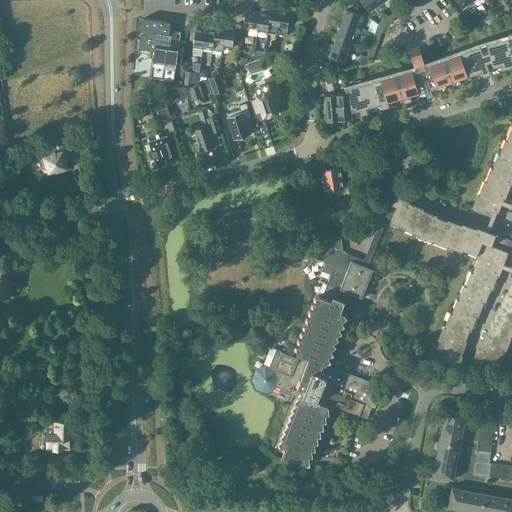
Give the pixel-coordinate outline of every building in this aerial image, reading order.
[(379,5),(375,0),(360,0),(369,13),(379,5)] [(456,0),(458,2),(462,9),(473,2),(471,0),(456,0)] [(409,2),(399,10),(403,15),(413,8),(409,2)] [(477,8),(482,16),(483,15),(484,22),(498,18),(497,12),(488,14),(482,5),(477,8)] [(261,13),(258,32),(267,33),(271,9),(264,8),(263,13),(261,13)] [(509,8),(497,12),(498,18),(511,14),(509,8)] [(271,9),(267,33),(277,34),(278,29),(280,10),(274,9),(271,9)] [(246,10),(244,23),(249,23),(248,30),(256,31),(258,32),(261,13),(258,12),(251,11),(246,10)] [(278,29),(277,34),(287,36),(287,31),(288,24),(293,25),(295,12),(290,11),(290,12),(280,10),(278,29)] [(347,10),(342,22),(357,27),(361,15),(347,10)] [(399,10),(389,17),(392,22),(403,15),(399,10)] [(483,15),(482,16),(469,19),(471,25),(484,22),(483,15)] [(389,17),(379,24),(384,28),(392,22),(389,17)] [(140,36),(138,56),(138,57),(139,53),(150,54),(150,58),(151,54),(152,54),(154,55),(151,78),(174,81),(177,56),(179,47),(181,32),(175,31),(170,31),(171,23),(143,19),(140,36)] [(342,22),(338,34),(353,39),(357,27),(342,22)] [(378,24),(375,34),(381,36),(384,28),(379,24),(378,24)] [(206,30),(203,49),(212,51),(216,27),(209,26),(208,31),(206,30)] [(216,27),(212,51),(222,52),(223,47),(225,28),(216,27)] [(191,28),(189,44),(194,45),(193,48),(193,53),(202,54),(203,49),(206,30),(203,30),(196,29),(196,28),(191,28)] [(225,28),(223,47),(225,47),(233,48),(235,34),(240,34),(240,30),(235,29),(228,28),(225,28)] [(424,64),(421,65),(422,68),(423,69),(431,91),(438,88),(440,92),(447,89),(446,85),(453,83),(454,87),(461,84),(460,80),(460,81),(460,80),(481,72),(483,76),(490,74),(488,70),(489,70),(487,64),(491,63),(492,69),(500,66),(502,70),(509,68),(511,67),(511,33),(508,35),(483,42),(425,63),(426,63),(424,64)] [(338,34),(334,46),(349,51),(353,39),(338,34)] [(375,34),(371,45),(377,48),(381,36),(375,34)] [(371,45),(367,57),(373,59),(377,48),(371,45)] [(349,51),(334,46),(330,58),(344,63),(349,51)] [(410,53),(415,66),(415,67),(415,66),(417,65),(423,62),(424,64),(426,63),(425,63),(421,49),(410,53)] [(254,61),(264,57),(265,52),(255,50),(254,61)] [(373,59),(367,57),(361,55),(358,63),(373,59)] [(194,61),(193,71),(200,72),(201,62),(194,61)] [(254,64),(245,67),(248,75),(256,72),(254,64)] [(415,67),(415,66),(344,86),(345,90),(346,95),(351,113),(351,114),(359,111),(360,115),(368,113),(367,109),(374,107),(375,111),(382,109),(381,105),(403,99),(404,103),(419,99),(418,95),(426,92),(418,65),(417,65),(415,66),(415,67)] [(200,81),(208,78),(209,69),(201,68),(200,81)] [(184,86),(199,81),(200,72),(193,71),(186,71),(184,86)] [(335,74),(325,77),(327,85),(337,82),(335,74)] [(225,88),(221,76),(220,75),(208,79),(213,92),(225,88)] [(204,97),(200,85),(187,89),(192,101),(204,97)] [(257,98),(250,100),(255,116),(262,113),(264,118),(268,116),(269,117),(278,114),(275,105),(279,103),(276,94),(272,95),(271,92),(256,96),(257,98)] [(336,96),(338,121),(348,120),(348,114),(351,113),(346,95),(336,96)] [(148,101),(151,111),(152,113),(167,108),(163,96),(148,101)] [(328,122),(338,121),(336,96),(325,97),(328,122)] [(240,109),(226,114),(235,140),(250,135),(245,120),(252,118),(247,103),(239,106),(240,109)] [(221,130),(217,117),(207,120),(209,126),(207,126),(194,131),(197,142),(194,143),(197,153),(214,147),(209,134),(221,130)] [(511,204),(510,204),(503,201),(504,199),(505,200),(511,185),(511,127),(507,141),(505,140),(500,154),(498,154),(493,168),(491,167),(486,181),(484,181),(479,195),(477,194),(471,209),(491,217),(486,231),(477,228),(477,229),(463,224),(463,223),(462,225),(448,219),(448,221),(437,216),(437,215),(423,209),(424,208),(409,203),(410,201),(401,198),(396,196),(392,205),(397,207),(392,221),(391,223),(405,228),(405,229),(419,235),(418,236),(447,247),(448,246),(462,251),(463,250),(476,256),(476,258),(478,259),(473,272),(471,272),(466,286),(464,285),(459,300),(457,299),(452,313),(450,313),(439,342),(440,342),(435,356),(450,362),(448,367),(457,371),(460,365),(463,357),(461,356),(467,342),(466,342),(470,331),(471,331),(477,317),(478,318),(484,303),(485,304),(489,295),(491,290),(492,290),(498,276),(499,277),(502,269),(507,270),(511,272),(511,282),(507,292),(506,292),(500,306),(499,306),(493,320),(492,319),(486,333),(485,333),(480,347),(478,346),(473,360),(482,364),(484,359),(499,365),(505,351),(506,351),(511,338),(511,337),(511,268),(509,267),(504,265),(511,243),(511,240),(506,239),(490,232),(493,222),(494,220),(497,213),(499,213),(502,205),(506,207),(509,208),(511,208),(511,204)] [(150,142),(149,142),(151,151),(149,151),(148,154),(150,158),(152,160),(154,159),(157,167),(175,161),(172,151),(174,151),(172,145),(170,146),(169,141),(167,136),(163,137),(161,132),(148,137),(150,142)] [(71,134),(64,136),(68,148),(75,146),(72,136),(71,134)] [(51,154),(43,157),(49,175),(69,169),(63,152),(63,150),(61,143),(53,145),(55,151),(51,153),(51,154)] [(340,169),(322,171),(325,192),(335,190),(336,196),(349,193),(348,188),(343,189),(340,169)] [(252,378),(252,379),(255,386),(256,389),(266,392),(276,389),(276,388),(292,394),(295,387),(306,390),(303,398),(301,397),(295,402),(298,405),(292,409),(295,412),(290,416),(292,419),(287,423),(289,426),(284,430),(286,433),(281,437),(284,440),(279,444),(281,447),(285,449),(281,460),(287,462),(293,464),(294,460),(305,465),(310,464),(309,458),(313,457),(312,451),(315,450),(314,444),(318,443),(317,437),(321,436),(320,430),(324,429),(323,423),(327,422),(326,416),(329,415),(328,407),(327,407),(328,403),(367,419),(370,413),(367,411),(369,407),(374,409),(378,398),(373,396),(377,385),(343,372),(340,368),(338,365),(333,368),(328,362),(330,360),(328,357),(333,353),(331,351),(336,346),(334,344),(339,339),(336,336),(341,332),(339,329),(344,325),(342,322),(347,318),(344,314),(340,313),(345,302),(337,299),(341,290),(362,299),(373,270),(368,268),(387,219),(392,221),(397,207),(392,205),(396,196),(390,194),(364,260),(348,254),(343,252),(341,237),(321,240),(314,258),(325,262),(323,267),(322,271),(331,275),(329,280),(322,298),(320,297),(316,298),(317,304),(313,305),(314,311),(310,312),(311,318),(308,319),(308,325),(305,326),(306,332),(302,333),(303,339),(299,340),(300,346),(296,347),(297,355),(299,355),(298,358),(276,350),(269,367),(265,365),(255,369),(252,378)] [(305,204),(306,216),(314,215),(312,203),(305,204)] [(0,297),(11,299),(14,270),(0,268),(0,297)] [(341,332),(336,336),(339,339),(343,345),(349,331),(344,325),(339,329),(341,332)] [(35,365),(33,373),(45,376),(47,368),(35,365)] [(23,412),(35,414),(38,393),(26,392),(23,412)] [(70,413),(83,414),(84,395),(71,394),(70,413)] [(433,476),(454,480),(466,413),(446,409),(433,476)] [(73,422),(47,422),(47,444),(54,444),(54,449),(63,449),(63,444),(73,444),(73,422)] [(480,429),(479,442),(491,443),(493,431),(480,429)] [(448,508),(469,511),(511,511),(511,499),(452,488),(448,508)]
